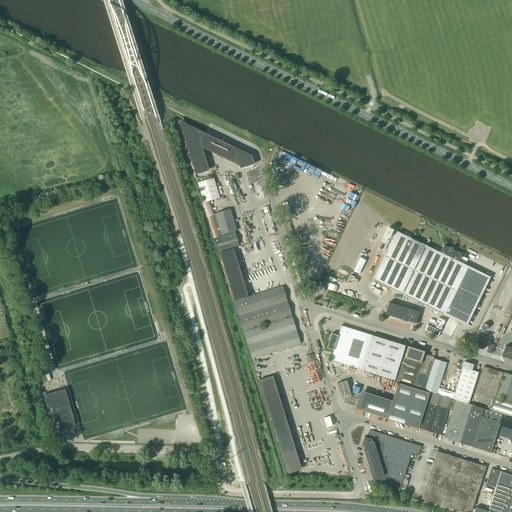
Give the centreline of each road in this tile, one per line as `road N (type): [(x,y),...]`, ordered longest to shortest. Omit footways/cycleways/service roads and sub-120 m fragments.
road 1 (primary): [(511,186),(132,0)]
road 2 (unclassified): [(358,494),(231,493),(197,450),(55,448),(0,459)]
road 3 (trunk): [(390,511),(152,501)]
road 4 (unclassified): [(304,309),(260,156),(208,127)]
road 5 (unclassified): [(511,365),(325,307),(304,309)]
road 6 (unclassified): [(340,421),(361,419),(511,466)]
road 7 (trunk): [(152,501),(0,479)]
road 8 (trunk): [(152,501),(0,499)]
road 9 (trunk): [(0,509),(151,510)]
